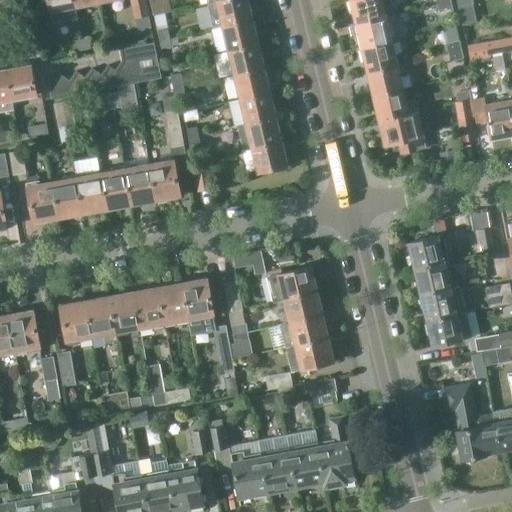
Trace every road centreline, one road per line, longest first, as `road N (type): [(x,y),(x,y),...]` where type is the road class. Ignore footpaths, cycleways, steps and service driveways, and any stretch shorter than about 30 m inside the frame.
road 1 (residential): [(0,270),(349,206)]
road 2 (tertiary): [(414,511),(349,206)]
road 3 (tertiary): [(349,206),(299,0)]
road 4 (residential): [(511,177),(349,206)]
